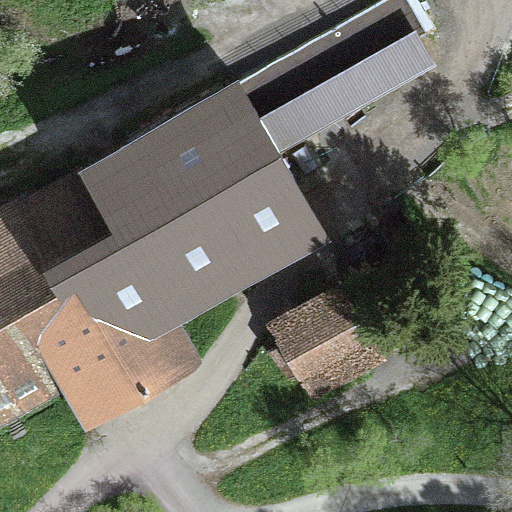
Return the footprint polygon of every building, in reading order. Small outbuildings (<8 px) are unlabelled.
[(381,68),(386,64),(389,59),(390,52),(388,45),(384,39),(377,36),(370,36),(364,38),(358,44),(356,50),(356,56),(358,61),(363,67),(368,69),(374,70),(381,68)] [(350,84),(354,79),(357,73),(357,66),(354,60),(349,55),(343,53),(336,53),(330,56),(325,61),(323,67),(323,74),(326,80),(330,84),(337,87),(343,87),(350,84)] [(314,103),(320,99),(324,94),(326,86),(324,79),(319,73),(313,70),(305,69),(299,72),(293,77),(291,83),(291,89),(292,95),(296,99),(300,102),(307,104),(314,103)] [(0,378),(48,351),(87,421),(192,362),(154,294),(306,208),(235,82),(14,205),(10,198),(0,203),(0,378)] [(302,385),(373,349),(338,287),(268,327),(302,385)]
